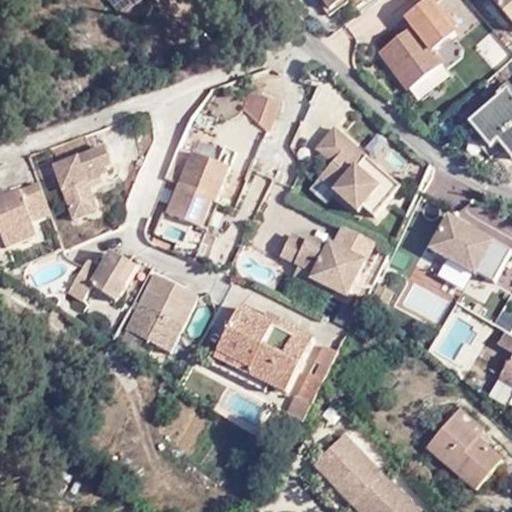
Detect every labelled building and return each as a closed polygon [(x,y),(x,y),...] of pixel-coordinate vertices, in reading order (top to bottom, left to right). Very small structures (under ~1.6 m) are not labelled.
[(460,25),(437,0),(424,0),(409,12),(418,20),(384,47),(413,84),(446,56),(437,46),(460,25)] [(495,71),(511,57),(511,54),(492,31),(474,45),(495,71)] [(511,150),(511,77),(469,115),(491,140),(499,134),(511,150)] [(269,98),(252,93),(244,109),(257,121),(260,122),(269,98)] [(283,111),(282,102),(269,98),(260,122),(276,126),(283,111)] [(360,154),(368,145),(334,117),(316,137),(334,153),(322,166),(364,202),(369,197),(378,205),(404,175),(376,152),(368,162),(360,154)] [(376,152),(368,145),(360,154),(368,162),(376,152)] [(183,146),(170,178),(183,183),(203,192),(216,160),(183,146)] [(87,188),(114,180),(106,154),(54,174),(70,222),(94,214),(87,188)] [(203,192),(219,198),(233,168),(216,160),(203,192)] [(181,242),(190,223),(203,192),(183,183),(168,213),(164,211),(155,231),(181,242)] [(51,216),(41,189),(22,196),(18,189),(0,196),(0,256),(32,245),(25,225),(51,216)] [(205,229),(219,198),(203,192),(190,223),(205,229)] [(494,285),(511,255),(449,219),(428,252),(475,277),(476,275),(494,285)] [(343,290),(373,235),(347,222),(334,242),(327,239),(325,243),(307,232),(299,238),(286,230),(277,248),(296,260),(294,262),(328,284),(343,290)] [(110,306),(133,272),(106,256),(94,273),(83,268),(63,298),(76,306),(88,292),(110,306)] [(323,291),(328,284),(294,262),(288,272),(323,291)] [(151,277),(124,332),(169,355),(196,301),(151,277)] [(411,281),(398,305),(429,321),(442,297),(411,281)] [(253,372),(271,382),(287,390),(315,337),(269,314),(266,318),(240,306),(218,348),(257,365),(253,372)] [(511,342),(501,336),(494,349),(511,359),(498,384),(511,390),(511,342)] [(315,359),(330,367),(338,351),(323,344),(315,359)] [(267,387),(271,382),(253,372),(257,365),(218,348),(212,361),(267,387)] [(308,371),(324,379),(330,367),(315,359),(308,371)] [(312,404),(324,379),(308,371),(294,397),(312,404)] [(444,414),(467,437),(475,430),(450,407),(444,414)] [(494,463),(467,437),(444,414),(418,445),(467,492),(494,463)] [(419,511),(348,438),(319,466),(362,511),(419,511)]
